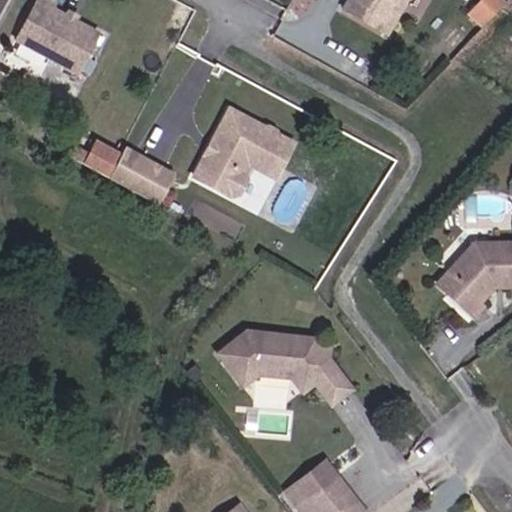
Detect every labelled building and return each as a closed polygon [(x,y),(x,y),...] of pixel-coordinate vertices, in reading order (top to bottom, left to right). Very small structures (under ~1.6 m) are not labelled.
[(58,0),(39,0),(18,37),(81,71),(105,30),(58,3),(58,0)] [(409,0),(349,0),(344,10),(388,35),(409,0)] [(484,26),(505,0),(477,0),(467,13),(484,26)] [(241,107),(203,174),(237,195),(246,193),(252,181),(252,171),(257,161),(285,177),(304,144),(241,107)] [(98,134),(83,165),(164,202),(179,171),(98,134)] [(458,267),(467,279),(454,290),(474,318),(489,307),(485,301),(501,288),(511,285),(511,239),(482,247),(458,267)] [(467,279),(458,267),(445,278),(454,290),(467,279)] [(304,390),(319,379),(338,365),(316,336),(247,332),(221,353),(246,387),(260,376),(292,375),(304,390)] [(319,379),(336,402),(354,386),(338,365),(319,379)] [(329,511),(353,493),(334,469),(301,495),(314,511),(329,511)] [(362,511),(366,509),(353,493),(329,511),(362,511)]
